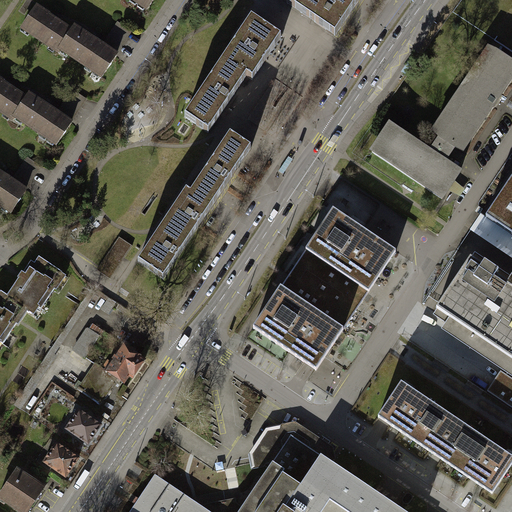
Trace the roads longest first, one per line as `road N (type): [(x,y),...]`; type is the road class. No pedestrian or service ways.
road 1 (primary): [(426,0),(193,336)]
road 2 (unclassified): [(193,336),(455,511)]
road 3 (residential): [(180,0),(28,224)]
road 4 (primary): [(193,336),(75,511)]
